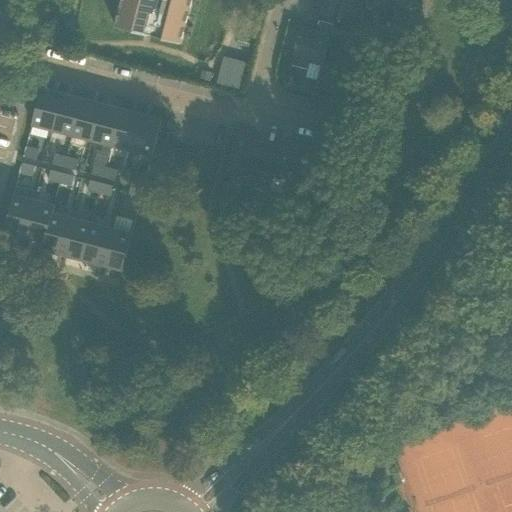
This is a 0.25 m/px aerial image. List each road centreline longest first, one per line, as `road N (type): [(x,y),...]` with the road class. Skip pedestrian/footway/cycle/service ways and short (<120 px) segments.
road 1 (tertiary): [(267,442),(377,328),(511,136)]
road 2 (residential): [(262,120),(0,53)]
road 3 (residential): [(262,120),(257,104),(286,0)]
